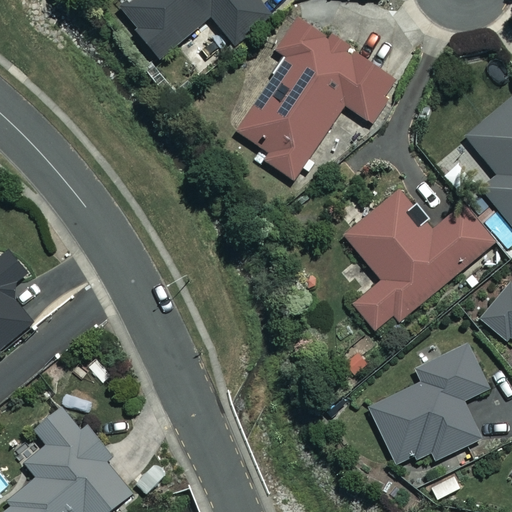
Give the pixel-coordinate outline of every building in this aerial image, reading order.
[(131,0),(120,10),(163,60),(211,17),(235,45),(269,14),(256,0),(131,0)] [(371,124),(398,86),(298,17),(275,49),(288,58),(236,131),(267,153),(264,158),(293,179),(345,105),(371,124)] [(511,100),(467,137),(498,175),(481,188),(511,227),(511,100)] [(432,229),(400,189),(344,234),(381,279),(352,302),(379,335),(493,243),(462,205),(432,229)] [(30,275),(0,237),(0,353),(37,324),(10,291),(30,275)] [(511,282),(480,318),(505,341),(510,336),(511,337),(511,282)] [(488,389),(468,345),(415,369),(421,381),(368,406),(396,467),(430,451),(434,460),(481,438),(464,400),(488,389)] [(119,414),(105,392),(90,402),(104,424),(119,414)] [(79,433),(60,409),(34,430),(47,446),(24,464),(36,478),(0,506),(0,511),(107,511),(133,492),(83,429),(79,433)]
